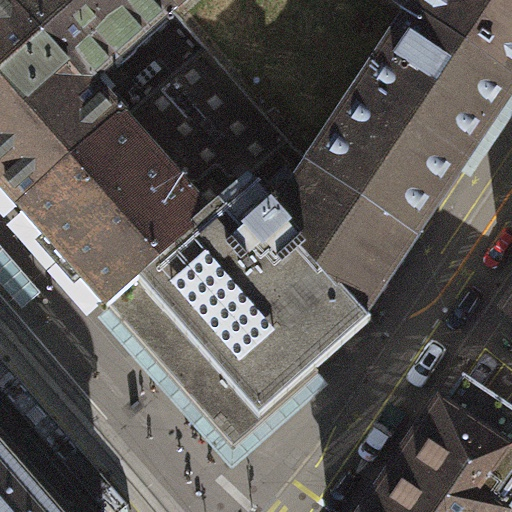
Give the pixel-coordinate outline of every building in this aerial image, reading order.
[(10,0),(0,0),(0,138),(76,73),(10,0)] [(161,0),(10,0),(76,73),(90,89),(94,86),(174,15),(161,0)] [(161,0),(174,15),(203,47),(288,140),(313,167),(411,15),(391,0),(161,0)] [(391,0),(411,15),(421,0),(391,0)] [(511,0),(421,0),(411,15),(511,83),(511,0)] [(511,83),(411,15),(313,167),(420,234),(511,95),(511,83)] [(203,47),(124,120),(16,208),(108,306),(247,177),(288,140),(203,47)] [(124,120),(123,115),(94,86),(90,89),(76,73),(0,138),(0,188),(16,208),(124,120)] [(108,306),(230,450),(237,444),(339,352),(420,234),(313,167),(277,206),(247,177),(108,306)] [(511,511),(511,407),(464,375),(411,452),(371,511),(511,511)] [(0,511),(48,511),(0,457),(0,511)]
